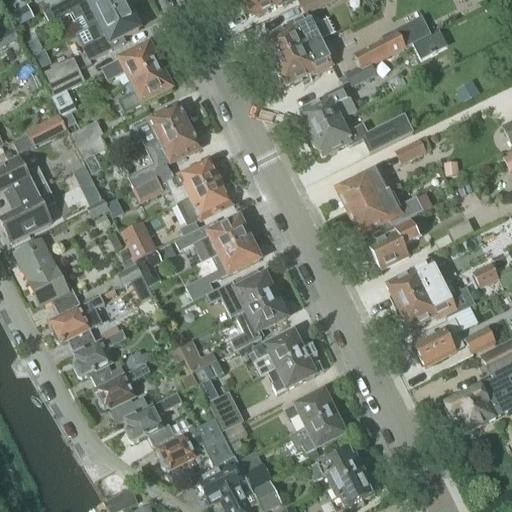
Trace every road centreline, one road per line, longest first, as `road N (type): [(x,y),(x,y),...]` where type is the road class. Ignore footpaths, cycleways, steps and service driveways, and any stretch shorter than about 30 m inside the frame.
road 1 (unclassified): [(436,498),(183,0)]
road 2 (residential): [(187,511),(85,440),(0,276)]
